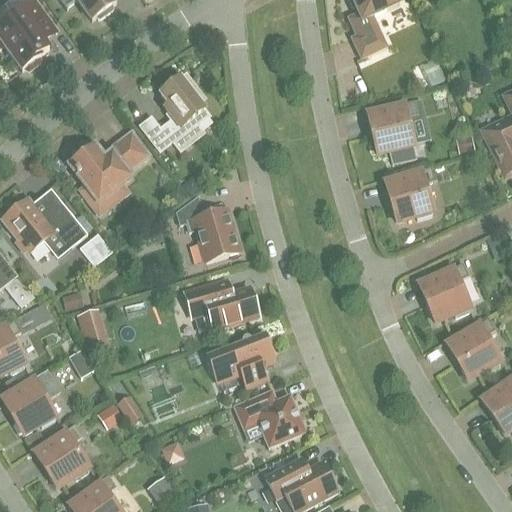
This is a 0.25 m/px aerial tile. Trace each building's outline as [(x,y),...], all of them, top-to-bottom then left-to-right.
[(49,52),(44,45),(57,36),(31,0),(15,0),(4,8),(12,19),(0,27),(0,52),(4,50),(22,74),(25,72),(28,74),(39,67),(38,62),(41,60),(40,59),(49,52)] [(111,0),(57,0),(67,13),(68,12),(67,11),(79,3),(94,23),(98,20),(99,22),(102,22),(113,14),(113,12),(112,10),(116,7),(111,0)] [(346,0),(352,12),(356,10),(359,17),(349,22),(357,40),(352,42),(361,62),(386,50),(372,20),(397,8),(398,8),(399,8),(398,6),(395,0),(346,0)] [(168,109),(165,112),(174,123),(160,134),(151,122),(140,131),(159,155),(187,134),(185,130),(191,125),(196,131),(209,121),(199,108),(205,103),(186,79),(160,98),(168,109)] [(511,95),(504,100),(511,115),(511,120),(482,135),(505,182),(511,178),(511,95)] [(415,105),(369,115),(367,116),(376,157),(396,152),(397,156),(412,153),(411,149),(414,148),(407,121),(418,119),(415,105)] [(86,190),(81,195),(99,218),(129,196),(123,188),(130,182),(126,176),(148,159),(131,137),(108,155),(111,159),(104,164),(93,150),(89,154),(85,154),(83,154),(81,155),(80,156),(78,158),(76,159),(75,161),(74,163),(73,166),(70,169),(76,176),(75,177),(77,180),(78,179),(86,190)] [(471,139),(456,142),(459,158),(474,155),(471,139)] [(384,185),(390,206),(396,225),(416,219),(417,223),(432,219),(430,215),(433,214),(425,188),(436,185),(431,171),(421,174),(384,185)] [(193,180),(182,189),(190,199),(201,191),(193,180)] [(178,190),(167,199),(176,209),(187,200),(178,190)] [(189,237),(196,234),(206,267),(239,257),(234,240),(234,239),(231,231),(232,231),(231,230),(226,214),(203,221),(198,202),(176,217),(180,229),(186,228),(189,237)] [(87,239),(61,206),(42,221),(28,203),(2,224),(18,244),(16,246),(24,255),(26,253),(29,257),(43,245),(57,263),(87,239)] [(511,254),(504,236),(487,244),(489,248),(496,263),(511,255),(511,254)] [(99,238),(80,252),(95,270),(113,256),(99,238)] [(0,293),(4,291),(10,286),(18,280),(0,257),(0,293)] [(453,272),(420,286),(418,287),(434,326),(453,317),(455,321),(469,315),(467,311),(470,310),(459,285),(469,281),(463,267),(453,272)] [(14,323),(40,310),(34,301),(18,280),(15,283),(10,286),(4,291),(20,312),(11,318),(14,323)] [(227,285),(225,285),(185,298),(192,322),(208,317),(213,334),(258,321),(250,293),(231,298),(227,285)] [(80,296),(62,300),(65,315),(83,310),(80,296)] [(42,309),(14,323),(16,326),(18,331),(21,336),(21,337),(50,322),(42,309)] [(78,321),(84,338),(103,333),(97,315),(78,321)] [(478,327),(447,346),(445,347),(467,383),(484,373),(487,377),(500,369),(497,365),(500,364),(486,340),(495,334),(488,322),(478,328),(478,327)] [(0,330),(0,378),(8,374),(10,378),(24,371),(22,367),(24,366),(11,341),(21,336),(16,326),(14,323),(0,330)] [(206,361),(214,382),(217,390),(241,381),(245,394),(268,385),(263,372),(276,367),(265,338),(251,344),(250,343),(249,342),(248,341),(246,341),(245,341),(243,342),(242,343),(242,344),(242,346),(242,347),(206,361)] [(81,354),(68,362),(80,382),(93,375),(81,354)] [(0,402),(12,421),(22,438),(40,428),(42,431),(55,424),(53,420),(55,419),(41,395),(50,389),(43,377),(0,402)] [(14,381),(5,387),(10,395),(19,389),(14,381)] [(480,403),(493,421),(504,438),(511,432),(511,381),(483,401),(480,403)] [(244,434),(258,428),(268,451),(268,453),(270,452),(304,437),(306,437),(305,435),(290,401),(291,401),(290,399),(288,400),(289,400),(277,405),(272,394),(233,410),(240,425),(244,434)] [(132,432),(145,423),(132,402),(118,411),(132,432)] [(113,408),(97,419),(107,434),(122,425),(123,423),(113,408)] [(33,456),(45,475),(56,491),(73,480),(75,483),(88,475),(86,471),(88,470),(73,447),(82,441),(74,429),(33,456)] [(38,434),(26,441),(33,453),(45,446),(38,434)] [(307,474),(301,463),(300,462),(265,481),(277,504),(285,499),(291,511),(306,511),(337,496),(322,467),(307,474)] [(68,508),(70,511),(117,511),(107,498),(116,491),(108,479),(99,486),(68,508)] [(164,480),(147,493),(160,511),(177,499),(164,480)]
